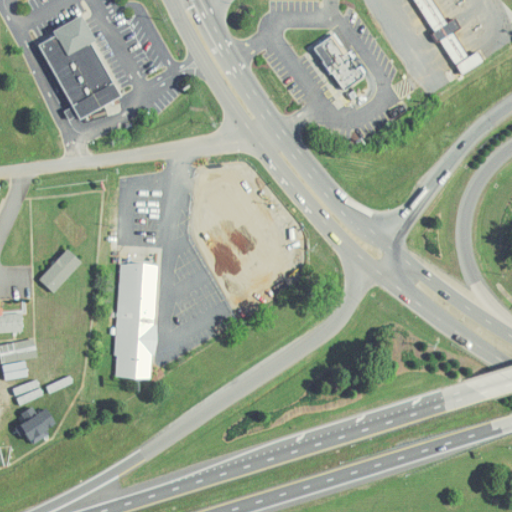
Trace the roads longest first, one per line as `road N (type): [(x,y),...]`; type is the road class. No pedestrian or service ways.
road 1 (motorway): [(377,265),(321,333),(94,485),(36,511)]
road 2 (motorway): [(450,401),(93,511)]
road 3 (motorway): [(219,511),(491,428)]
road 4 (residential): [(0,172),(280,129)]
road 5 (motorway): [(511,326),(479,289),(462,230),(479,175),(511,144)]
road 6 (motorway): [(511,106),(468,141),(391,245)]
road 7 (trunk): [(256,136),(332,227),(377,265)]
road 8 (trunk): [(377,265),(511,359)]
road 9 (trunk): [(391,245),(348,211),(280,129)]
road 10 (trunk): [(175,0),(256,136)]
road 11 (trunk): [(280,129),(200,0)]
road 12 (trunk): [(511,332),(391,245)]
